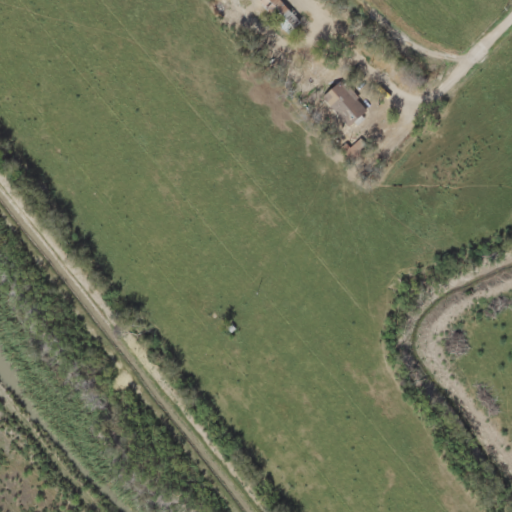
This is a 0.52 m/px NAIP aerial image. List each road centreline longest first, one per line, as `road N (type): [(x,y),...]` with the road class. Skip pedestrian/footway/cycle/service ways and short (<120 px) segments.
road 1 (residential): [(107,511),(0,379)]
road 2 (residential): [(417,110),(511,10)]
